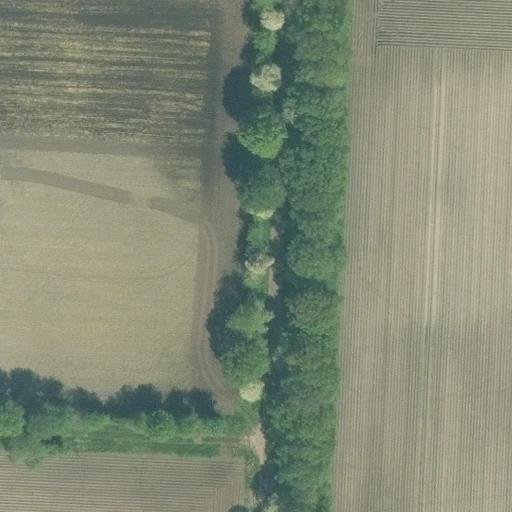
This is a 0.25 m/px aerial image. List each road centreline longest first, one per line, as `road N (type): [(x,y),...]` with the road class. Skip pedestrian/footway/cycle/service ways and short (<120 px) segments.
road 1 (unclassified): [(253,511),(277,0)]
road 2 (track): [(256,435),(0,422)]
